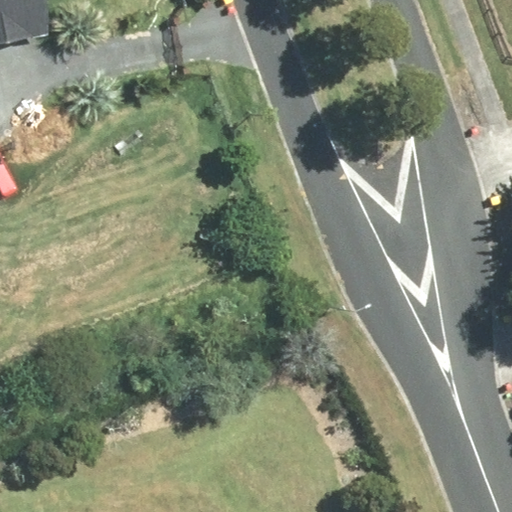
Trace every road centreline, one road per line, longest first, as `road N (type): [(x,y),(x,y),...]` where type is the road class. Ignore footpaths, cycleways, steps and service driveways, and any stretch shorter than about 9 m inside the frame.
road 1 (residential): [(404,270),(336,199),(290,121),(245,0)]
road 2 (residential): [(371,0),(413,112),(404,270)]
road 3 (residential): [(404,270),(495,511)]
